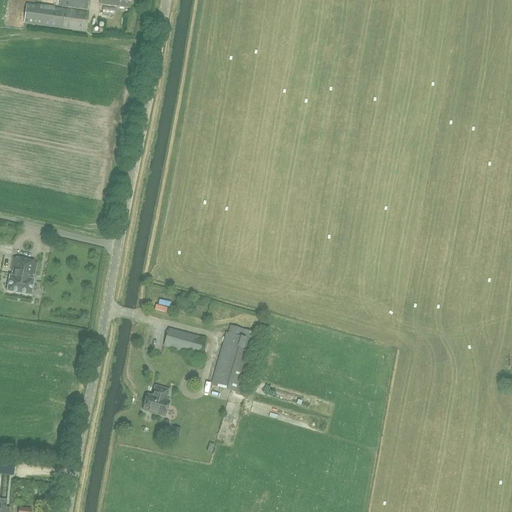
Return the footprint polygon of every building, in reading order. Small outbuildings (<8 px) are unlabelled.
[(88,11),(89,0),(61,0),(61,7),(88,11)] [(100,0),(100,5),(130,8),(130,0),(100,0)] [(24,24),(59,29),(86,32),(88,13),(62,9),(26,4),(24,24)] [(30,295),(36,263),(13,258),(6,290),(30,295)] [(226,332),(211,385),(240,393),(255,341),(251,340),(253,332),(230,326),(228,333),(226,332)] [(205,339),(168,329),(163,347),(200,357),(205,339)] [(165,400),(167,390),(155,387),(153,394),(155,394),(154,397),(147,395),(142,410),(164,416),(168,401),(165,400)] [(175,418),(174,429),(181,430),(182,419),(175,418)] [(210,444),(216,446),(218,437),(212,435),(210,444)] [(0,511),(30,511),(31,510),(19,508),(18,511),(6,511),(7,500),(0,499),(0,511)]
